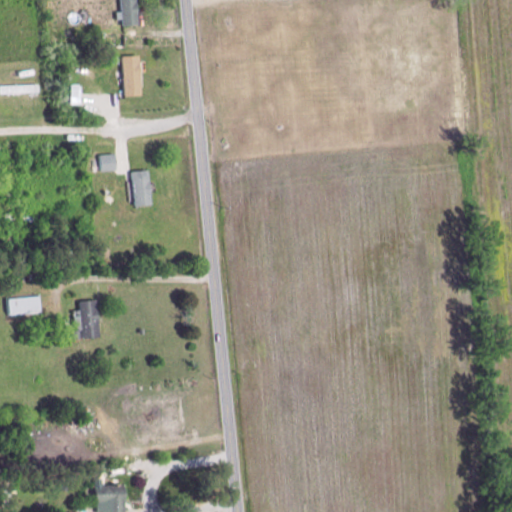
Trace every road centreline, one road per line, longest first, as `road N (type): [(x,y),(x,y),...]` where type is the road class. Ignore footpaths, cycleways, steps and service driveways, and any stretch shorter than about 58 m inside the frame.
road 1 (secondary): [(238,511),(186,0)]
road 2 (residential): [(199,123),(0,134)]
